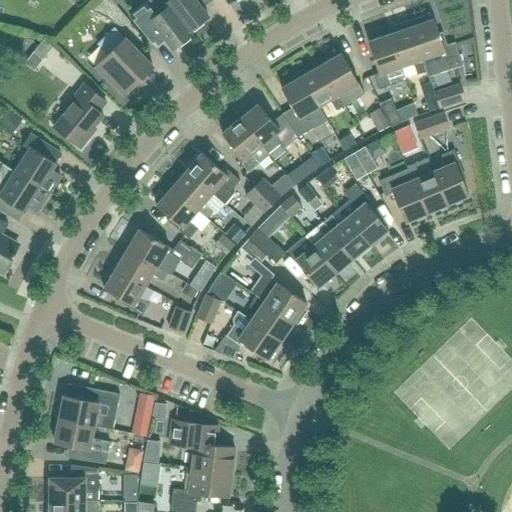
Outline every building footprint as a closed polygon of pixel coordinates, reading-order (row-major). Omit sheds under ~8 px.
[(157,31),(171,48),(191,33),(188,30),(168,4),(167,5),(165,2),(163,0),(147,0),(128,14),(148,38),(157,31)] [(195,0),(166,0),(165,2),(167,5),(168,4),(188,30),(207,16),(195,0)] [(432,18),(410,26),(421,59),(425,70),(427,75),(460,63),(453,43),(445,46),(443,40),(440,41),(432,18)] [(389,33),(400,67),(412,62),(416,73),(425,70),(421,59),(410,26),(389,33)] [(123,95),(152,66),(113,27),(96,44),(106,55),(95,66),(123,95)] [(400,67),(389,33),(366,41),(378,74),(381,82),(392,79),(389,70),(400,67)] [(343,105),(354,99),(363,94),(340,53),(319,64),(343,105)] [(300,76),(318,106),(329,100),(335,110),(343,105),(319,64),(300,76)] [(281,114),(297,137),(312,128),(307,119),(309,118),(306,113),(318,106),(300,76),(280,87),(291,107),(281,114)] [(105,101),(83,84),(66,104),(69,106),(53,126),(79,147),(90,134),(87,132),(102,114),(97,111),(105,101)] [(433,93),(438,108),(464,99),(458,84),(433,93)] [(438,108),(433,93),(432,89),(421,93),(428,111),(438,108)] [(389,98),(379,102),(389,126),(393,124),(400,122),(389,98)] [(297,137),(281,114),(271,121),(257,103),(239,118),(267,153),(278,144),(282,148),(297,137)] [(418,138),(447,128),(442,113),(413,123),(418,138)] [(267,153),(239,118),(221,132),(236,151),(233,154),(247,172),(258,163),(269,155),(267,153)] [(313,145),(324,137),(316,126),(305,134),(313,145)] [(60,153),(29,133),(22,144),(28,148),(14,170),(48,193),(59,175),(49,169),(60,153)] [(337,140),(344,151),(355,144),(348,133),(337,140)] [(335,142),(314,154),(320,165),(328,160),(332,158),(340,153),(341,152),(335,142)] [(353,152),(365,174),(376,168),(363,146),(353,152)] [(432,171),(446,203),(467,194),(458,172),(462,171),(453,149),(440,155),(444,166),(432,171)] [(238,180),(221,165),(218,168),(200,152),(185,170),(224,204),(233,193),(230,190),(238,180)] [(355,180),(365,174),(353,152),(343,158),(355,180)] [(293,185),(317,167),(309,157),(285,175),(292,184),(293,185)] [(412,180),(425,212),(446,203),(432,171),(426,157),(417,161),(423,175),(412,180)] [(48,193),(14,170),(0,161),(0,208),(17,220),(27,204),(37,210),(48,193)] [(215,213),(223,204),(224,204),(185,170),(170,187),(206,218),(212,211),(215,213)] [(425,212),(412,180),(400,184),(396,173),(386,178),(390,189),(404,221),(425,212)] [(252,186),(271,205),(280,196),(262,176),(252,186)] [(348,199),(339,207),(369,244),(387,229),(365,203),(368,200),(354,183),(343,193),(348,199)] [(267,208),(271,205),(252,186),(243,194),(262,213),(267,208)] [(209,221),(206,218),(170,187),(155,205),(172,220),(170,223),(188,239),(197,228),(200,231),(209,221)] [(288,213),(300,227),(314,216),(301,201),(288,213)] [(321,221),(351,258),(369,244),(339,207),(321,221)] [(351,258),(321,221),(304,236),(334,272),(351,258)] [(233,223),(224,233),(235,243),(244,233),(233,223)] [(126,248),(156,266),(162,255),(176,263),(178,259),(190,268),(200,255),(179,240),(172,249),(138,228),(126,248)] [(247,238),(266,255),(275,244),(256,228),(247,238)] [(212,244),(225,255),(234,244),(221,233),(212,244)] [(14,253),(13,253),(17,245),(0,235),(0,270),(0,271),(4,270),(7,268),(9,266),(10,262),(10,259),(11,256),(12,257),(14,253)] [(334,272),(304,236),(286,250),(294,259),(294,260),(316,287),(334,272)] [(259,263),(266,255),(247,238),(239,247),(253,260),(250,263),(263,275),(251,291),(249,290),(248,291),(255,295),(254,295),(292,321),(297,324),(307,310),(302,306),(305,302),(269,277),(270,274),(259,263)] [(166,272),(156,266),(126,248),(114,267),(144,286),(151,274),(161,280),(166,272)] [(121,303),(141,315),(148,303),(138,297),(144,286),(114,267),(102,287),(123,299),(121,303)] [(212,282),(211,285),(222,293),(231,280),(219,272),(212,282)] [(220,300),(205,294),(203,299),(195,317),(210,323),(220,300)] [(237,310),(236,311),(250,320),(279,339),(292,321),(254,295),(249,303),(250,307),(256,311),(250,319),(237,310)] [(167,327),(182,332),(190,312),(175,306),(167,327)] [(266,359),(279,339),(250,320),(236,311),(231,318),(232,324),(214,351),(233,358),(238,345),(244,348),(246,345),(266,359)] [(58,418),(93,425),(111,429),(118,393),(89,387),(86,400),(62,395),(58,418)] [(131,440),(147,442),(152,398),(136,396),(131,440)] [(93,425),(58,418),(53,441),(77,446),(75,458),(104,463),(109,441),(90,437),(93,425)] [(219,426),(171,419),(168,443),(193,446),(191,466),(230,471),(233,447),(217,445),(219,426)] [(48,501),(97,502),(97,468),(70,464),(70,478),(49,478),(48,501)] [(230,471),(191,466),(188,490),(172,488),(169,509),(190,511),(194,511),(196,501),(199,501),(200,493),(227,496),(230,471)] [(136,501),(135,474),(122,474),(122,501),(136,501)] [(164,511),(165,482),(150,482),(149,511),(164,511)] [(96,511),(97,502),(48,501),(48,511),(96,511)]
